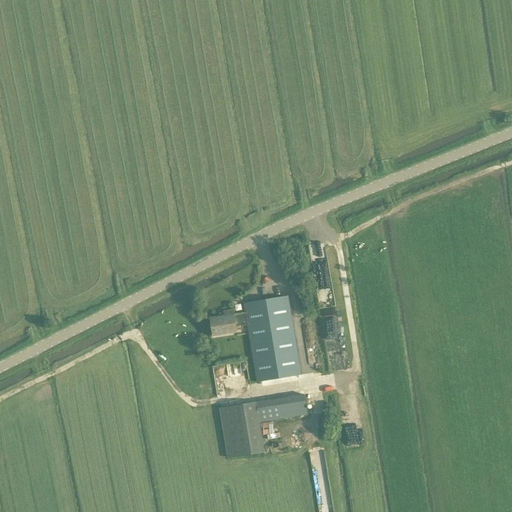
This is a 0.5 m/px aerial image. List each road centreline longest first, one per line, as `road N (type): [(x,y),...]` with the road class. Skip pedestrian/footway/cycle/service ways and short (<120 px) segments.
road 1 (track): [(123,304),(169,379),(197,404),(353,372),(338,237),(511,162)]
road 2 (unclassified): [(0,368),(257,237),(511,132)]
road 3 (track): [(0,399),(136,333)]
